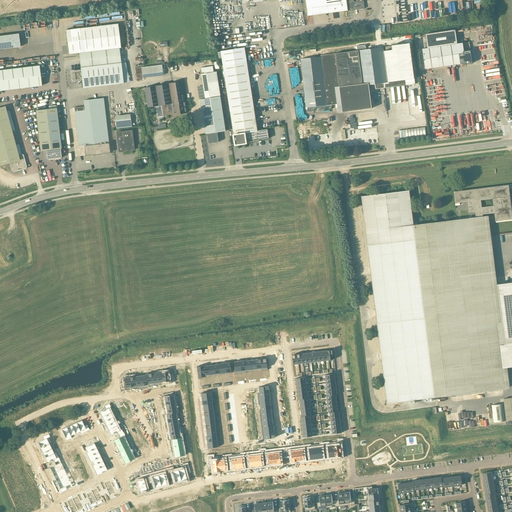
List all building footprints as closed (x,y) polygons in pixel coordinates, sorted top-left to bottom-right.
[(305,0),(308,13),(308,16),(348,11),(365,8),(364,0),(354,2),(354,0),(305,0)] [(418,18),(444,15),(443,6),(437,7),(436,0),(431,0),(432,9),(418,10),(416,0),(405,0),(404,0),(405,16),(418,15),(418,18)] [(118,24),(66,30),(69,54),(121,48),(118,24)] [(428,48),(423,49),(426,69),(465,63),(466,64),(473,63),(471,50),(464,51),(463,43),(457,44),(455,29),(426,34),(428,48)] [(0,36),(0,49),(20,47),(19,34),(0,36)] [(221,51),(223,64),(223,65),(247,61),(245,47),(221,51)] [(383,47),(382,48),(359,51),(363,83),(369,83),(369,85),(375,84),(376,89),(406,85),(402,48),(384,51),(383,47)] [(363,83),(359,51),(336,53),(340,86),(363,83)] [(301,59),(307,107),(327,105),(326,102),(337,101),(335,87),(340,86),(336,53),(321,55),(321,56),(301,59)] [(247,61),(223,65),(234,132),(234,135),(235,145),(247,143),(246,142),(255,140),(255,142),(259,141),(259,140),(269,138),(268,132),(268,129),(258,131),(257,128),(247,61)] [(72,71),(71,72),(72,80),(74,81),(78,81),(78,80),(79,82),(78,83),(79,86),(80,88),(83,87),(83,88),(123,83),(121,63),(80,68),(81,70),(72,71)] [(144,78),(164,75),(163,64),(143,67),(144,78)] [(0,90),(42,86),(39,65),(0,70),(0,90)] [(206,99),(201,99),(206,132),(206,134),(208,134),(209,143),(210,143),(218,142),(219,141),(218,132),(226,131),(217,72),(214,72),(213,66),(201,68),(202,74),(206,99)] [(173,115),(187,113),(182,82),(144,88),(147,107),(158,105),(167,104),(168,111),(172,110),(173,115)] [(337,101),(338,106),(337,106),(337,109),(338,109),(338,112),(364,109),(363,100),(371,99),(369,85),(369,83),(363,83),(340,86),(335,87),(337,101)] [(100,154),(110,153),(109,143),(103,98),(85,100),(86,106),(74,107),(79,146),(84,146),(85,156),(95,154),(100,153),(100,154)] [(412,114),(424,113),(422,98),(408,100),(410,112),(412,111),(412,114)] [(18,155),(12,132),(5,107),(0,107),(0,165),(9,163),(11,171),(14,172),(24,169),(24,168),(25,166),(26,166),(23,155),(21,154),(18,155)] [(60,149),(61,148),(56,108),(36,110),(41,151),(46,150),(47,158),(49,160),(60,159),(61,157),(60,149)] [(129,114),(114,116),(115,128),(131,126),(129,114)] [(406,140),(426,137),(425,127),(404,130),(406,140)] [(117,132),(119,152),(134,150),(132,130),(117,132)] [(475,212),(476,217),(414,225),(410,190),(362,196),(371,268),(371,274),(376,310),(377,316),(381,353),(382,360),(387,403),(399,402),(423,399),(449,396),(507,388),(504,368),(511,366),(511,282),(509,283),(497,284),(499,295),(495,295),(488,236),(485,216),(483,216),(483,214),(494,213),(496,221),(511,219),(511,209),(510,189),(509,185),(454,191),(455,203),(460,203),(468,202),(469,213),(475,212)] [(167,371),(161,372),(163,384),(172,383),(171,377),(168,377),(167,371)] [(105,409),(100,411),(102,416),(113,411),(109,403),(104,406),(105,409)] [(502,404),(491,405),(494,423),(505,421),(502,404)] [(113,411),(102,416),(104,421),(115,416),(113,411)] [(115,416),(104,421),(107,425),(117,420),(115,416)] [(82,420),(76,422),(80,431),(81,434),(90,430),(87,424),(84,425),(82,420)] [(117,420),(107,425),(109,429),(119,424),(117,420)] [(76,422),(71,425),(75,434),(80,431),(76,422)] [(119,424),(109,429),(111,435),(116,432),(118,435),(123,432),(119,424)] [(71,425),(66,427),(71,436),(72,438),(71,436),(75,434),(71,425)] [(66,427),(61,429),(66,440),(72,438),(71,436),(66,427)] [(119,437),(114,440),(117,445),(127,440),(124,432),(123,432),(118,435),(119,437)] [(43,440),(38,442),(41,448),(49,443),(49,444),(52,442),(49,437),(50,437),(49,434),(42,437),(43,440)] [(127,440),(117,445),(119,449),(129,444),(127,440)] [(340,443),(334,444),(336,457),(342,456),(341,449),(344,448),(343,440),(340,441),(340,443)] [(49,443),(41,448),(43,452),(52,448),(49,444),(49,443)] [(94,443),(85,447),(87,452),(97,448),(94,443)] [(129,444),(119,449),(121,454),(129,449),(130,450),(132,449),(129,444)] [(321,446),(315,447),(317,459),(323,458),(322,451),(325,451),(325,444),(321,445),(321,446)] [(328,444),(325,444),(325,451),(329,450),(329,457),(335,456),(335,457),(336,457),(334,444),(328,445),(328,444)] [(309,446),(306,447),(307,453),(310,453),(311,459),(317,459),(315,447),(310,447),(309,446)] [(306,447),(297,448),(298,461),(305,460),(304,453),(307,453),(306,447)] [(52,448),(43,452),(45,457),(54,453),(52,448)] [(87,452),(86,453),(88,457),(99,452),(97,448),(87,452)] [(297,448),(287,449),(288,455),(291,455),(292,462),(298,461),(297,448)] [(129,449),(121,454),(123,458),(131,454),(130,450),(129,449)] [(261,452),(255,453),(256,466),(263,465),(262,459),(265,458),(264,452),(264,450),(260,451),(261,452)] [(283,450),(273,451),(275,464),(281,463),(280,456),(284,456),(283,450)] [(264,452),(265,458),(268,458),(269,465),(275,464),(273,451),(264,452)] [(54,453),(45,457),(48,462),(53,460),(54,462),(60,460),(56,452),(54,453)] [(99,452),(88,457),(90,462),(92,461),(101,456),(99,452)] [(131,454),(123,458),(125,463),(136,458),(134,453),(131,454)] [(255,453),(246,454),(246,461),(249,460),(250,467),(256,466),(255,453)] [(242,456),(236,456),(238,468),(244,468),(243,461),(246,461),(246,454),(242,455),(242,456)] [(101,456),(92,461),(94,465),(103,461),(101,456)] [(212,456),(208,457),(209,465),(212,464),(213,472),(219,471),(218,458),(212,459),(212,456)] [(218,458),(219,471),(220,471),(225,470),(225,463),(228,463),(227,456),(223,457),(224,458),(218,459),(218,458)] [(230,456),(227,456),(228,463),(231,462),(232,469),(238,468),(236,456),(231,457),(230,456)] [(56,465),(50,468),(53,473),(64,468),(60,460),(54,462),(56,465)] [(94,465),(92,466),(94,470),(105,465),(103,461),(94,465)] [(105,465),(94,470),(97,475),(107,470),(105,465)] [(183,468),(178,470),(181,481),(187,479),(185,472),(188,471),(186,465),(183,466),(183,468)] [(64,468),(53,473),(55,478),(66,473),(64,468)] [(171,469),(168,470),(170,476),(173,475),(175,482),(181,481),(178,470),(172,471),(171,469)] [(158,474),(157,474),(161,486),(167,484),(165,477),(168,476),(166,470),(163,471),(163,472),(158,474)] [(66,473),(55,478),(58,484),(69,478),(66,473)] [(157,473),(148,475),(150,481),(153,480),(155,488),(161,486),(157,474),(158,474),(157,473)] [(144,479),(135,481),(137,487),(139,486),(140,492),(147,490),(145,483),(148,482),(146,476),(143,477),(144,479)] [(69,478),(58,484),(60,489),(66,486),(67,489),(73,487),(69,478)] [(103,481),(100,482),(104,490),(107,489),(110,495),(116,492),(113,487),(115,486),(113,481),(111,482),(110,480),(104,483),(103,481)] [(98,489),(92,491),(97,502),(102,499),(99,492),(102,491),(100,485),(97,487),(98,489)] [(368,495),(367,495),(379,493),(378,488),(372,489),(372,486),(367,487),(368,495)] [(85,492),(82,494),(85,499),(88,498),(91,504),(97,502),(92,491),(86,494),(85,492)] [(350,492),(344,493),(346,505),(355,504),(354,498),(351,498),(350,492)] [(77,496),(72,498),(78,511),(84,508),(81,501),(83,500),(80,493),(77,495),(77,496)] [(338,500),(336,500),(336,507),(346,505),(344,493),(338,494),(338,500)] [(332,494),(326,495),(327,508),(336,507),(336,500),(333,501),(332,494)] [(320,502),(317,502),(318,509),(327,508),(326,495),(319,496),(320,502)] [(311,497),(304,498),(305,508),(306,510),(315,509),(315,503),(311,503),(311,497)] [(72,498),(64,502),(66,508),(69,507),(71,511),(76,511),(79,511),(78,511),(72,498)] [(283,507),(280,507),(280,511),(290,511),(289,500),(283,500),(283,507)] [(273,502),(267,502),(268,511),(277,511),(277,507),(274,508),(273,502)] [(255,510),(252,510),(252,511),(261,511),(261,503),(255,504),(255,510)]
